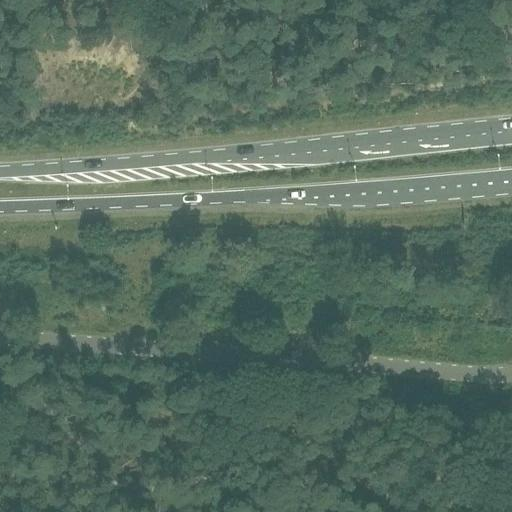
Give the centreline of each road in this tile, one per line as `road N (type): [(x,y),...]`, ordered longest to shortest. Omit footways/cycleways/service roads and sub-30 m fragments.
road 1 (primary): [(511,131),(0,172)]
road 2 (unclassified): [(0,336),(511,373)]
road 3 (primary): [(0,207),(511,177)]
